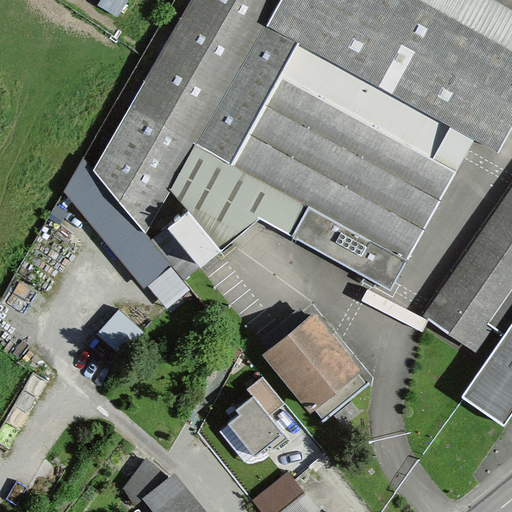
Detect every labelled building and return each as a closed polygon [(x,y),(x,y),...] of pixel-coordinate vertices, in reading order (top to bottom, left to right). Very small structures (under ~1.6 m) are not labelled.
[(131,104),(191,0),(174,0),(118,96),(131,104)] [(191,0),(131,104),(198,142),(267,21),(279,0),(191,0)] [(279,0),(267,21),(300,41),(475,137),(476,135),(500,148),(511,125),(511,48),(432,5),(422,0),(279,0)] [(422,0),(432,5),(511,48),(511,9),(495,0),(422,0)] [(234,161),(300,41),(267,21),(198,142),(197,143),(234,161)] [(475,137),(300,41),(234,161),(263,177),(247,206),(349,262),(392,286),(475,137)] [(83,157),(139,224),(146,232),(197,143),(198,142),(131,104),(118,96),(83,157)] [(139,224),(83,157),(67,184),(144,278),(168,258),(152,239),(146,232),(139,224)] [(487,321),(504,333),(461,395),(503,424),(511,412),(511,197),(430,316),(471,345),(487,321)] [(189,209),(169,224),(201,263),(220,247),(189,209)] [(152,239),(168,258),(183,278),(201,263),(169,224),(152,239)] [(268,349),(293,379),(335,345),(310,315),(268,349)] [(335,345),(293,379),(324,417),(322,419),(323,420),(368,383),(367,382),(366,383),(335,345)] [(236,414),(226,421),(249,454),(269,440),(279,433),(265,414),(282,402),(261,374),(244,386),(250,394),(231,407),(236,414)] [(272,486),(288,505),(301,494),(286,474),(272,486)] [(272,486),(254,500),(264,511),(278,511),(288,505),(272,486)] [(158,511),(189,511),(197,506),(183,490),(158,510),(158,511)]
